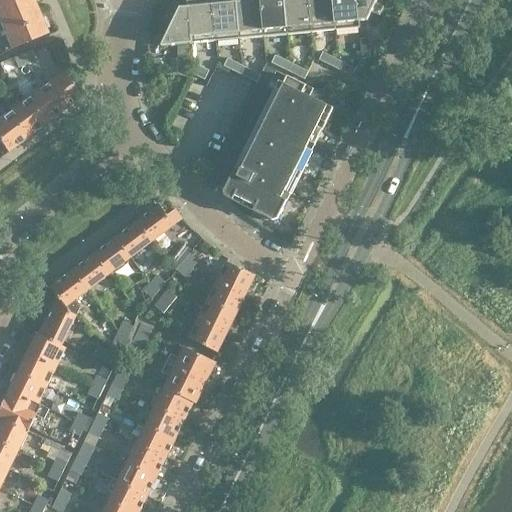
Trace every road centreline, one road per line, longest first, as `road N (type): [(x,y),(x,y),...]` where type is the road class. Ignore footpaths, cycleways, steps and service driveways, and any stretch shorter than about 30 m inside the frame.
road 1 (primary): [(219,511),(472,0)]
road 2 (residential): [(135,129),(190,200),(238,244),(294,275),(180,511)]
road 3 (residential): [(430,0),(321,221)]
road 4 (residential): [(0,248),(135,129)]
road 5 (residential): [(125,0),(119,90),(135,129)]
